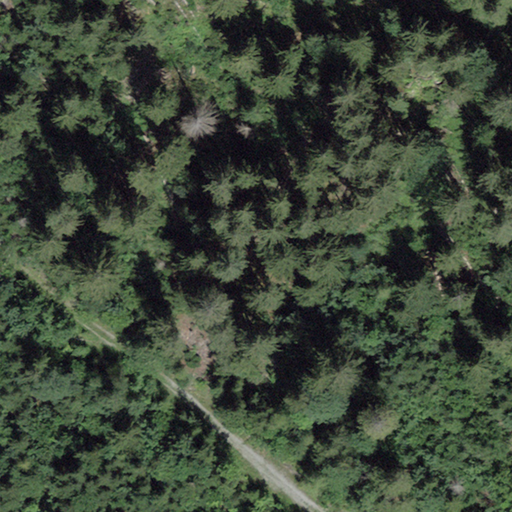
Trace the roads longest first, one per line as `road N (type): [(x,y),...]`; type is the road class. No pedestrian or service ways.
road 1 (track): [(118,347),(304,500)]
road 2 (track): [(0,251),(118,347)]
